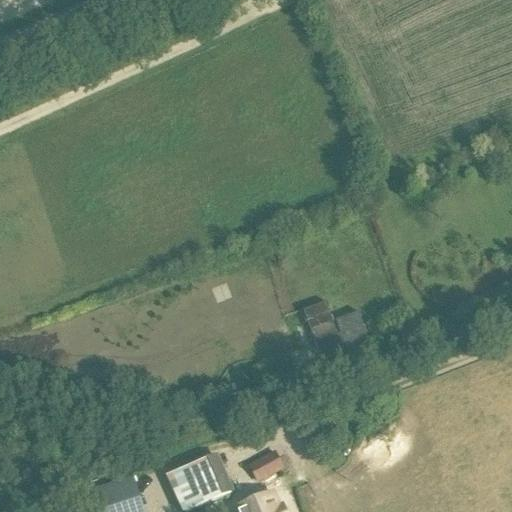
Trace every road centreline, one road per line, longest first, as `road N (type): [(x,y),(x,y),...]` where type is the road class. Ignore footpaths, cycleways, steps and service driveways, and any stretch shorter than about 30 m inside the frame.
road 1 (track): [(298,0),(0,132)]
road 2 (unknown): [(511,342),(375,393)]
road 3 (track): [(114,0),(0,51)]
